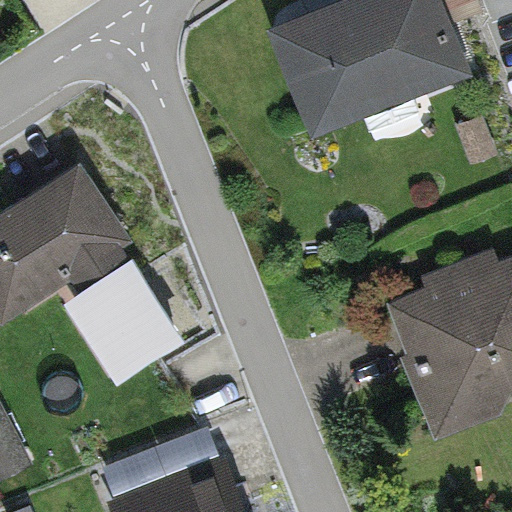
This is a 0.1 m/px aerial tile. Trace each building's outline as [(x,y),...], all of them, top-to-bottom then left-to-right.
[(431,0),(357,0),(267,34),(304,133),(460,75),(431,0)] [(78,164),(0,215),(0,275),(3,273),(21,301),(76,265),(91,288),(82,294),(129,366),(182,331),(134,259),(130,262),(116,241),(125,235),(78,164)] [(511,262),(389,313),(437,427),(511,395),(511,262)] [(28,458),(0,403),(0,465),(3,471),(28,458)] [(118,486),(220,441),(210,417),(108,462),(118,486)] [(245,511),(225,458),(117,500),(122,511),(245,511)]
